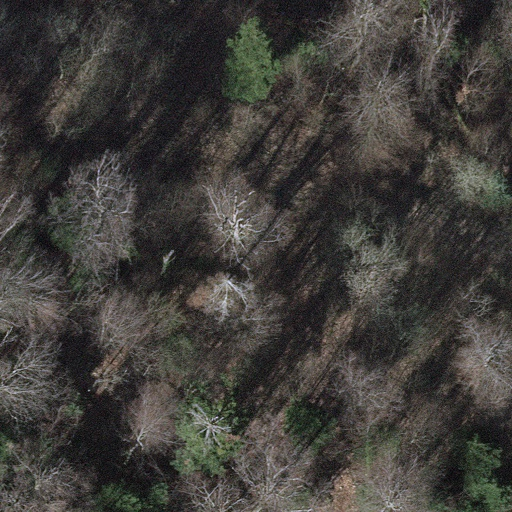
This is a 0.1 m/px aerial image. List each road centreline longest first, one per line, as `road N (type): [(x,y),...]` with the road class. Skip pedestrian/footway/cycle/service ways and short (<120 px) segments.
road 1 (track): [(511,231),(0,69)]
road 2 (track): [(293,168),(333,466),(330,511)]
